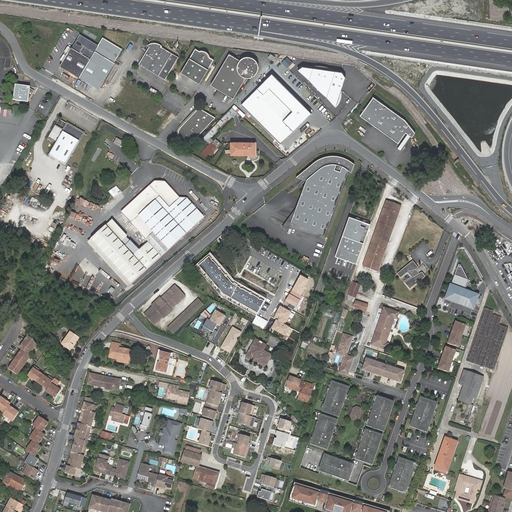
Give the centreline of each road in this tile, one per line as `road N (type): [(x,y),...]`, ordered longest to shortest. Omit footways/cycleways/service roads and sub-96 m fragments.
road 1 (motorway): [(241,21),(387,71),(511,211)]
road 2 (motorway): [(511,42),(204,0)]
road 3 (unclassified): [(251,195),(27,71),(0,26)]
road 4 (motorway): [(241,21),(511,59)]
road 5 (residential): [(458,226),(427,309),(431,339),(408,397)]
road 6 (residential): [(126,311),(251,195)]
road 7 (motorway): [(88,0),(241,21)]
road 8 (residential): [(126,311),(148,334),(209,358),(236,391)]
road 9 (residential): [(67,415),(93,346),(126,311)]
road 10 (residential): [(431,204),(333,135)]
